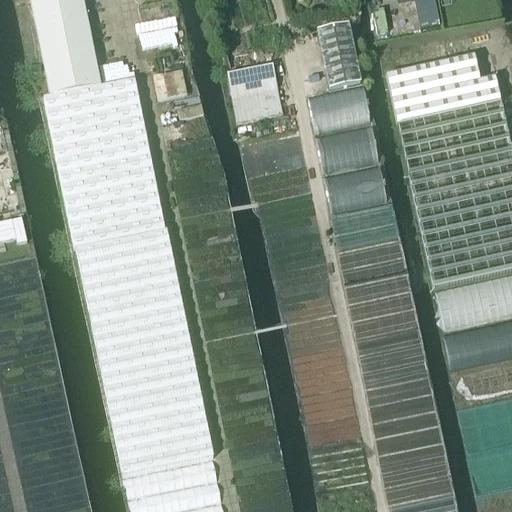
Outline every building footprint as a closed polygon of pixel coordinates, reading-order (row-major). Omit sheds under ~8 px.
[(28,0),(49,99),(98,89),(80,0),(28,0)] [(323,5),(324,11),(341,9),(340,3),(323,5)] [(435,18),(434,18),(417,21),(419,32),(436,29),(438,29),(435,18)] [(316,34),(328,93),(360,87),(348,27),(316,34)] [(511,276),(511,162),(494,82),(479,85),(473,60),(385,80),(432,294),(511,276)] [(257,72),(226,79),(236,128),(268,122),(282,119),(271,69),(257,72)] [(166,234),(133,84),(99,91),(98,89),(49,99),(49,102),(43,103),(74,253),(76,253),(123,480),(213,462),(164,235),(166,234)]
